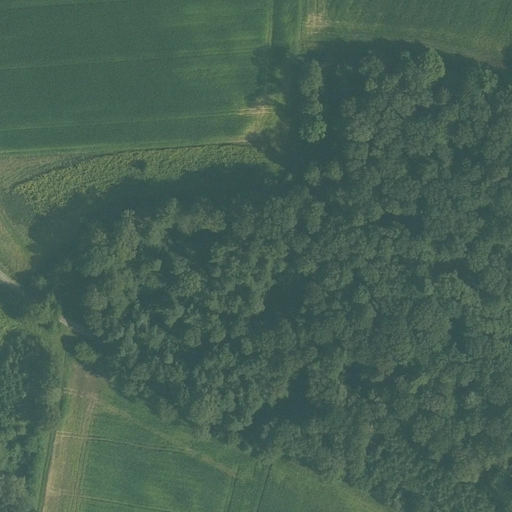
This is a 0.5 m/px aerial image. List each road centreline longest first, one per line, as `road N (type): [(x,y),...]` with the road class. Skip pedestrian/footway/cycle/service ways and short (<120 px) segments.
road 1 (unclassified): [(0,274),(72,325),(416,511)]
road 2 (track): [(72,325),(36,511)]
